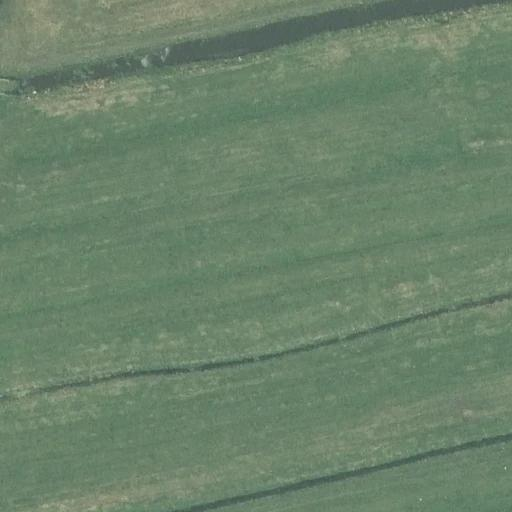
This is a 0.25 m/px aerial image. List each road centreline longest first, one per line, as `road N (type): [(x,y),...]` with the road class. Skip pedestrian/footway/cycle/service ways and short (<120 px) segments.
road 1 (track): [(511,381),(259,466),(61,511)]
road 2 (track): [(387,425),(511,406)]
